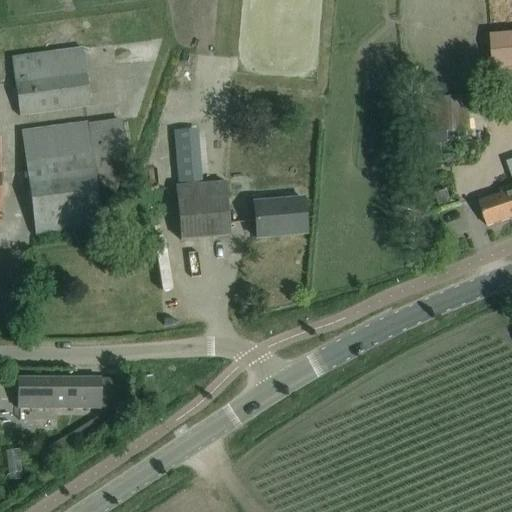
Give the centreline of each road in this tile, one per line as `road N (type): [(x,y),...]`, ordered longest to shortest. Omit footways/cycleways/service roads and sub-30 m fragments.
road 1 (unclassified): [(275,387),(251,354),(234,348),(0,353)]
road 2 (tertiary): [(275,387),(511,267)]
road 3 (tertiary): [(85,511),(275,387)]
